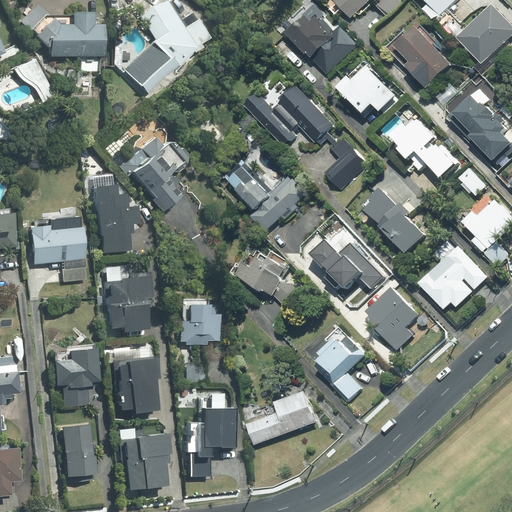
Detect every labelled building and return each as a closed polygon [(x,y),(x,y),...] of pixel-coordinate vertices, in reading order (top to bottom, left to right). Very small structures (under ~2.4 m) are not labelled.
[(337,0),(354,17),(372,0),(337,0)] [(424,0),(440,17),(458,1),(457,0),(424,0)] [(121,72),(145,94),(207,37),(192,13),(175,22),(163,1),(146,7),(134,19),(150,41),(121,72)] [(44,14),(35,5),(17,22),(27,32),(44,14)] [(511,39),(511,23),(496,6),(460,39),(484,65),(511,39)] [(47,59),(100,58),(99,12),(68,13),(68,25),(55,25),(49,19),(31,35),(47,59)] [(309,18),(289,36),(327,77),(348,58),(335,44),(342,38),(322,17),(315,24),(309,18)] [(420,29),(396,50),(431,88),(455,66),(420,29)] [(119,41),(112,41),(110,66),(118,66),(119,41)] [(83,62),(82,71),(98,73),(99,63),(83,62)] [(355,80),(342,92),(367,116),(378,107),(388,117),(405,103),(374,70),(358,84),(355,80)] [(316,143),(335,126),(300,87),(274,110),(261,94),(247,106),(283,147),(304,129),(316,143)] [(444,181),(461,166),(417,117),(391,141),(412,164),(421,155),(444,181)] [(0,141),(8,141),(6,133),(0,125),(0,141)] [(160,128),(118,164),(159,211),(177,196),(161,178),(185,157),(160,128)] [(369,165),(353,148),(325,173),(341,190),(369,165)] [(222,185),(266,232),(307,195),(292,177),(276,192),(248,162),(222,185)] [(461,180),(479,197),(489,187),(473,170),(461,180)] [(111,184),(90,187),(98,254),(126,251),(123,226),(135,224),(131,193),(112,196),(111,184)] [(385,191),(368,212),(409,256),(429,236),(385,191)] [(511,214),(495,196),(461,228),(499,267),(511,256),(499,244),(511,231),(511,214)] [(9,214),(0,214),(0,248),(13,248),(9,214)] [(76,222),(25,227),(31,265),(82,260),(76,222)] [(273,299),(295,266),(258,242),(236,275),(273,299)] [(480,268),(461,248),(421,285),(451,317),(476,294),(465,282),(480,268)] [(115,281),(100,282),(105,327),(119,326),(119,331),(144,328),(141,300),(151,298),(147,270),(114,274),(115,281)] [(396,289),(365,316),(399,351),(415,336),(409,329),(420,318),(396,289)] [(214,305),(177,304),(176,342),(215,342),(214,305)] [(318,368),(351,400),(363,389),(349,374),(369,356),(343,334),(320,355),(325,361),(318,368)] [(65,360),(51,362),(56,407),(88,404),(86,381),(95,380),(92,347),(64,350),(65,360)] [(109,361),(115,417),(157,412),(152,356),(109,361)] [(203,383),(203,363),(183,363),(183,382),(203,383)] [(0,394),(16,393),(13,370),(0,371),(0,394)] [(246,417),(255,446),(319,423),(308,394),(246,417)] [(186,424),(186,477),(208,477),(208,447),(227,447),(227,409),(196,409),(196,424),(186,424)] [(86,424),(57,427),(62,483),(91,480),(86,424)] [(159,433),(115,439),(120,491),(165,485),(159,433)] [(0,495),(6,495),(5,482),(16,481),(14,448),(0,449),(0,495)]
